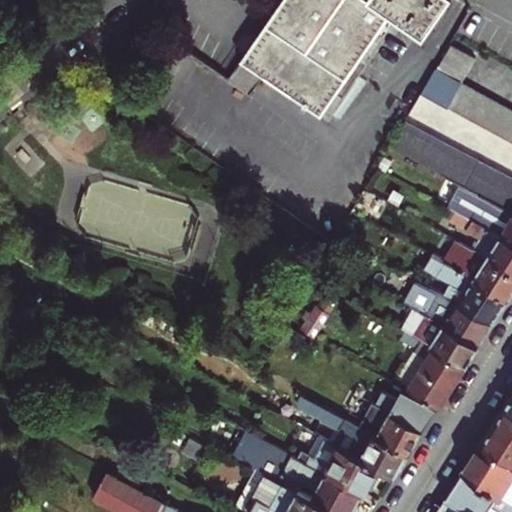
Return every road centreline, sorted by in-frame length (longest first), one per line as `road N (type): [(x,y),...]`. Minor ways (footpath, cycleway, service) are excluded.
road 1 (tertiary): [(404,511),(511,344)]
road 2 (residential): [(0,82),(113,0)]
